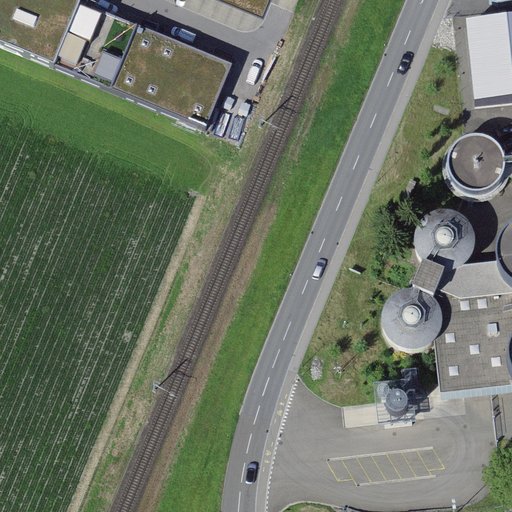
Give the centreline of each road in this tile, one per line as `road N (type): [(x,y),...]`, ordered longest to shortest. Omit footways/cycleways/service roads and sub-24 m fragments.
road 1 (tertiary): [(423,0),(272,366),(239,511)]
road 2 (unknown): [(271,446),(511,424)]
